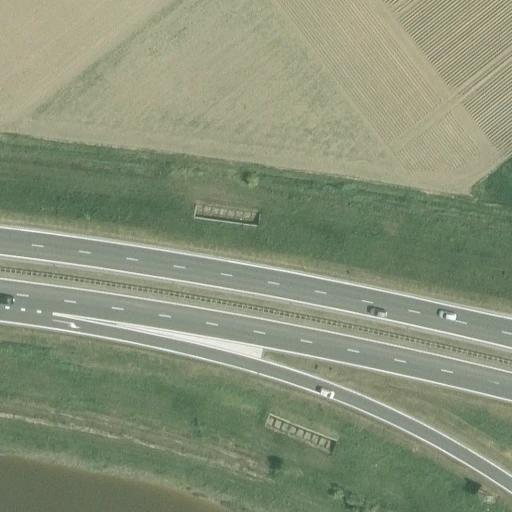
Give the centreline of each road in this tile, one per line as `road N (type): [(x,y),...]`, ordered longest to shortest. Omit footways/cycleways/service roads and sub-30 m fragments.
road 1 (trunk): [(511,336),(205,271),(0,241)]
road 2 (trunk): [(51,301),(341,394),(511,490)]
road 3 (trunk): [(51,301),(324,347),(511,389)]
